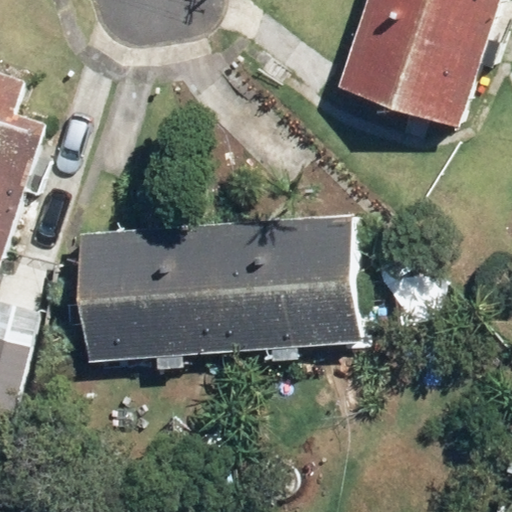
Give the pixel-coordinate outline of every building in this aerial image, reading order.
[(370,0),(344,83),(468,122),(507,0),(370,0)] [(0,261),(12,265),(56,120),(24,110),(34,76),(0,66),(0,261)] [(88,233),(98,357),(371,335),(362,211),(88,233)] [(442,335),(444,258),(391,257),(389,334),(442,335)] [(0,334),(0,409),(17,415),(36,345),(0,334)]
